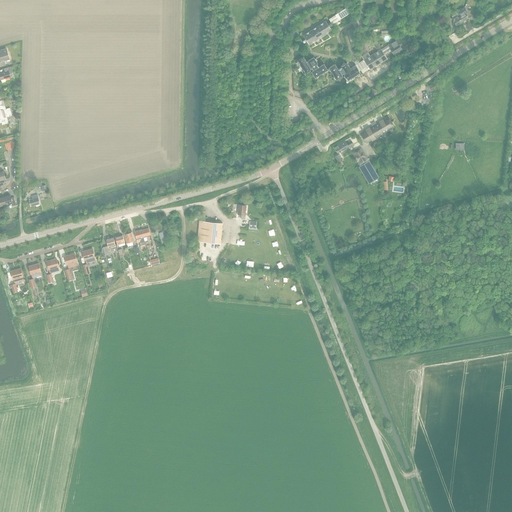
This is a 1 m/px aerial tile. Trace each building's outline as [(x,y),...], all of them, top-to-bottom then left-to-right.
[(468,17),(465,12),(466,11),(464,6),(456,11),(457,13),(456,14),(457,15),(461,21),(468,17)] [(348,7),(335,15),(339,20),(352,12),(348,7)] [(454,25),(461,21),(457,15),(453,18),(453,19),(452,20),(453,21),(452,21),(453,22),(452,23),(454,25)] [(331,30),(325,21),(304,35),(309,44),(331,30)] [(352,28),(346,31),(352,47),(358,45),(352,28)] [(385,55),(392,50),(394,53),(402,49),(401,47),(403,45),(399,38),(390,44),(381,49),(376,41),(372,43),(377,51),(368,57),(365,53),(362,56),(370,69),(387,58),(385,55)] [(361,42),(357,42),(360,47),(359,47),(362,51),(365,49),(361,42)] [(1,52),(0,52),(0,61),(5,60),(5,62),(10,61),(6,49),(1,50),(1,52)] [(315,77),(327,70),(324,63),(318,67),(316,64),(317,63),(314,57),(307,61),(307,62),(303,56),(297,60),(305,73),(312,68),(313,70),(311,71),(315,77)] [(348,80),(360,72),(356,66),(351,70),(350,69),(351,69),(347,62),(341,66),(341,67),(338,69),(335,64),(329,67),(337,80),(343,76),(342,74),(344,73),(348,80)] [(6,80),(5,79),(10,77),(10,74),(12,73),(10,67),(4,69),(5,72),(0,73),(0,80),(1,80),(2,83),(5,82),(6,80)] [(379,74),(378,73),(378,72),(374,67),(370,71),(375,77),(379,74)] [(6,109),(2,96),(0,96),(0,122),(1,122),(2,125),(8,123),(7,117),(12,115),(9,108),(6,109)] [(360,132),(367,142),(394,126),(388,116),(360,132)] [(338,152),(348,146),(349,148),(354,145),(351,140),(346,143),(345,140),(334,147),(338,152)] [(361,147),(351,153),(359,166),(369,160),(361,147)] [(47,190),(46,185),(42,186),(41,182),(36,183),(37,187),(41,186),(42,191),(47,190)] [(4,196),(6,204),(12,203),(13,206),(16,205),(15,199),(12,199),(11,195),(10,196),(10,195),(4,196)] [(32,199),(30,199),(28,200),(30,206),(40,203),(37,195),(31,196),(32,199)] [(246,205),(238,204),(237,215),(245,215),(246,205)] [(220,244),(222,223),(199,221),(197,241),(220,244)] [(147,240),(146,236),(150,235),(148,228),(140,230),(142,236),(143,237),(144,241),(147,240)] [(171,238),(170,236),(168,228),(162,230),(162,231),(158,232),(161,244),(171,238)] [(143,237),(142,236),(140,230),(134,231),(136,239),(137,243),(140,242),(140,243),(140,246),(141,246),(141,249),(146,248),(145,245),(144,239),(140,240),(140,239),(141,238),(143,237)] [(133,245),(132,243),(133,242),(130,233),(124,234),(127,243),(126,243),(127,247),(128,246),(128,247),(133,245)] [(125,245),(124,243),(122,235),(115,237),(117,246),(119,246),(119,247),(125,245)] [(106,257),(105,255),(109,254),(107,248),(115,246),(112,238),(105,240),(107,246),(102,247),(104,252),(102,252),(103,258),(106,257)] [(95,257),(93,248),(82,251),(85,259),(86,263),(87,263),(87,264),(83,265),(85,274),(89,273),(87,265),(90,264),(89,262),(95,261),(94,257),(95,257)] [(77,262),(75,253),(65,256),(67,264),(68,268),(77,265),(76,262),(77,262)] [(48,269),(49,269),(50,273),(59,270),(58,267),(58,266),(56,258),(46,261),(48,269)] [(41,271),(39,263),(29,266),(31,274),(33,278),(41,275),(40,272),(41,271)] [(23,276),(21,268),(11,271),(13,279),(14,279),(15,283),(23,280),(22,276),(23,276)]
